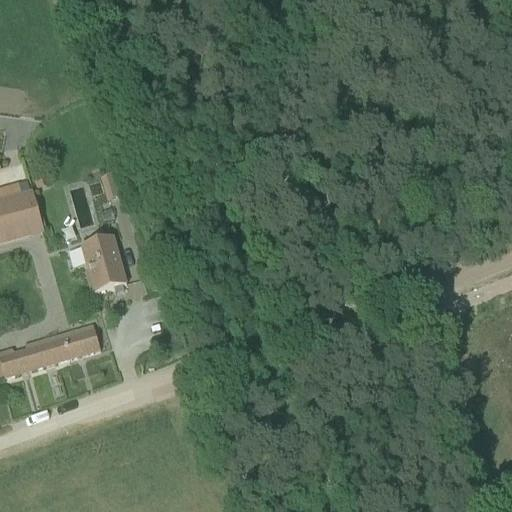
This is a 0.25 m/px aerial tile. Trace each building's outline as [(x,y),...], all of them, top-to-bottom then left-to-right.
[(94,179),(83,182),(88,207),(99,205),(94,179)] [(44,182),(34,185),(36,193),(46,191),(44,182)] [(32,197),(0,205),(0,245),(42,234),(32,197)] [(112,241),(80,250),(94,298),(125,289),(112,241)] [(151,269),(139,273),(143,284),(155,281),(151,269)] [(69,336),(24,350),(31,374),(30,374),(31,375),(99,355),(98,349),(94,334),(71,341),(69,336)] [(0,382),(3,381),(4,384),(19,379),(19,378),(18,378),(11,353),(0,356),(0,382)]
